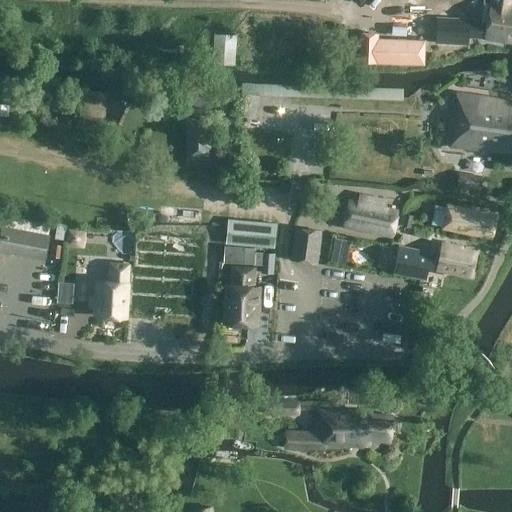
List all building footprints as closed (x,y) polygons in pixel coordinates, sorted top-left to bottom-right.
[(511,10),(511,0),(491,0),(491,2),(490,2),(487,22),(468,20),(437,19),(436,43),(467,45),(467,37),(484,39),(511,43),(511,10)] [(233,67),(236,36),(212,34),(210,65),(233,67)] [(366,38),(365,64),(415,66),(415,53),(414,53),(414,40),(377,40),(377,38),(366,38)] [(102,132),(107,93),(84,90),(79,130),(102,132)] [(511,109),(508,109),(509,102),(455,94),(448,146),(503,153),(504,150),(511,151),(511,109)] [(251,130),(252,97),(234,97),(233,130),(251,130)] [(187,153),(210,152),(209,136),(186,137),(187,153)] [(307,162),(319,161),(319,148),(307,148),(307,162)] [(455,188),(479,192),(481,176),(457,173),(455,188)] [(342,227),(391,237),(397,211),(348,201),(342,227)] [(191,237),(195,214),(151,206),(147,229),(191,237)] [(447,206),(442,227),(491,237),(495,216),(447,206)] [(109,249),(124,249),(125,233),(146,233),(146,222),(109,221),(109,249)] [(226,222),(224,238),(224,243),(273,247),(275,227),(226,222)] [(49,236),(1,227),(0,234),(0,251),(44,260),(49,236)] [(295,227),(290,260),(316,264),(321,231),(295,227)] [(440,256),(399,247),(393,273),(425,279),(426,270),(442,274),(442,270),(469,276),(474,253),(460,250),(460,248),(442,244),(440,256)] [(194,254),(136,251),(132,314),(190,318),(194,254)] [(270,274),(272,254),(262,254),(260,273),(270,274)] [(124,318),(125,311),(128,266),(111,264),(110,282),(98,282),(96,316),(124,318)] [(253,287),(254,267),(254,266),(231,266),(230,285),(225,285),(223,324),(255,326),(256,306),(258,306),(259,287),(253,287)] [(373,346),(389,349),(392,334),(376,331),(373,346)] [(259,416),(298,416),(298,400),(259,399),(259,416)] [(369,440),(390,441),(391,417),(372,415),(372,413),(315,410),(314,434),(285,432),(284,447),(315,449),(357,448),(369,444),(369,440)]
